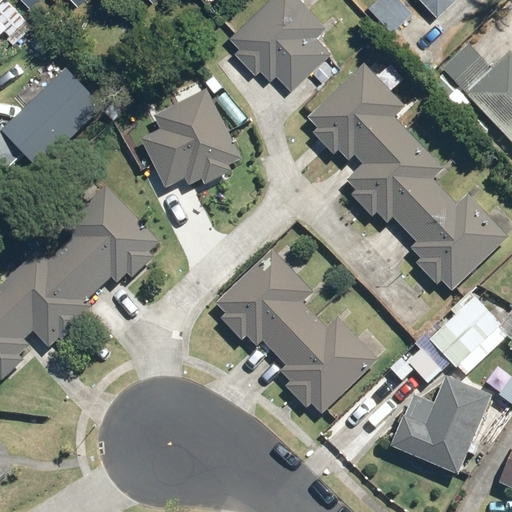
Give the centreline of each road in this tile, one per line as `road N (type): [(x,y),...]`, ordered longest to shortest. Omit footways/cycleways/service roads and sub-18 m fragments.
road 1 (residential): [(171,442),(301,511)]
road 2 (residential): [(66,511),(171,442)]
